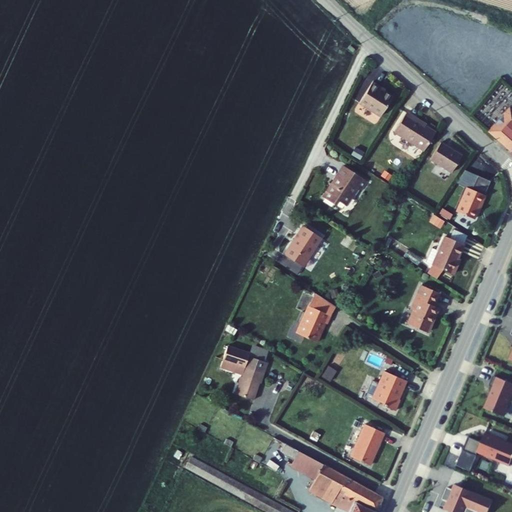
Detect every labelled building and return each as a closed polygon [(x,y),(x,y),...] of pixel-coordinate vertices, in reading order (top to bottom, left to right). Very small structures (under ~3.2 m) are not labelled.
[(373,86),(365,82),(352,105),(374,118),(386,97),(377,92),(371,89),(373,86)] [(511,114),(507,111),(488,133),(511,154),(511,114)] [(408,116),(401,112),(389,133),(420,150),(430,131),(419,125),(407,118),(408,116)] [(421,123),(408,116),(407,118),(419,125),(421,123)] [(459,153),(437,141),(427,158),(449,170),(459,153)] [(365,186),(342,171),(334,182),(337,184),(332,191),(331,190),(322,202),(334,210),(336,206),(344,211),(356,192),(359,195),(365,186)] [(359,195),(356,192),(344,211),(347,213),(359,195)] [(482,200),(464,192),(453,217),(471,225),(482,200)] [(441,228),(444,221),(434,215),(430,222),(441,228)] [(320,244),(302,231),(282,260),(301,273),(320,244)] [(463,240),(449,234),(445,243),(458,249),(463,240)] [(440,241),(424,280),(434,287),(439,276),(449,280),(454,269),(450,268),(452,263),(458,249),(445,243),(440,241)] [(434,300),(416,292),(406,316),(409,317),(402,332),(423,341),(433,316),(428,314),(434,300)] [(332,312),(312,298),(303,312),(300,319),(298,318),(294,328),(296,330),(293,340),(313,348),(318,334),(320,335),(325,322),(332,312)] [(374,351),(371,360),(383,364),(386,355),(374,351)] [(250,361),(228,352),(223,366),(245,375),(241,384),(240,383),(233,399),(250,406),(257,390),(259,391),(267,372),(249,364),(248,364),(250,361)] [(401,386),(377,376),(372,389),(374,390),(367,404),(377,409),(376,411),(390,417),(395,405),(393,404),(401,386)] [(511,398),(511,387),(493,379),(489,387),(494,389),(484,411),(503,420),(511,398)] [(367,404),(374,390),(372,389),(367,387),(360,401),(367,404)] [(379,439),(359,430),(346,461),(366,470),(379,439)] [(511,460),(511,447),(484,435),(481,444),(467,438),(454,468),(468,474),(477,454),(509,467),(511,460)] [(287,511),(288,511),(180,451),(175,461),(268,511),(287,511)] [(310,458),(298,451),(289,467),(302,474),(310,458)] [(310,458),(302,474),(313,480),(322,465),(310,458)] [(313,480),(308,490),(348,511),(376,511),(381,499),(377,497),(322,465),(313,480)] [(489,511),(492,505),(452,488),(450,493),(445,491),(438,508),(443,510),(442,511),(489,511)]
